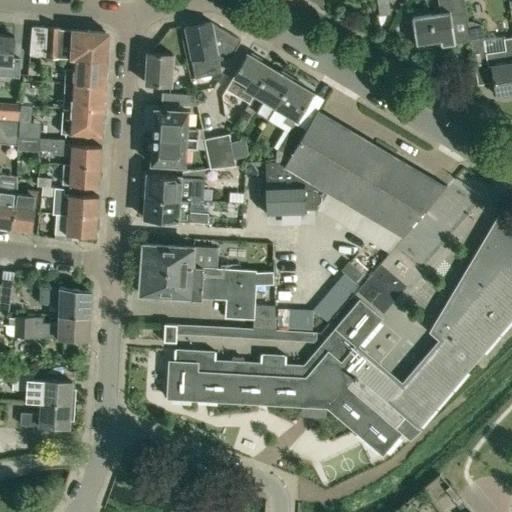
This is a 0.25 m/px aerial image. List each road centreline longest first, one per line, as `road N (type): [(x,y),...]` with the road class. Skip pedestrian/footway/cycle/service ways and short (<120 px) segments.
road 1 (unclassified): [(511,173),(219,0)]
road 2 (residential): [(113,264),(129,14)]
road 3 (residential): [(279,511),(277,492),(262,480),(104,428)]
road 4 (residential): [(104,428),(113,264)]
road 5 (residential): [(129,14),(0,1)]
